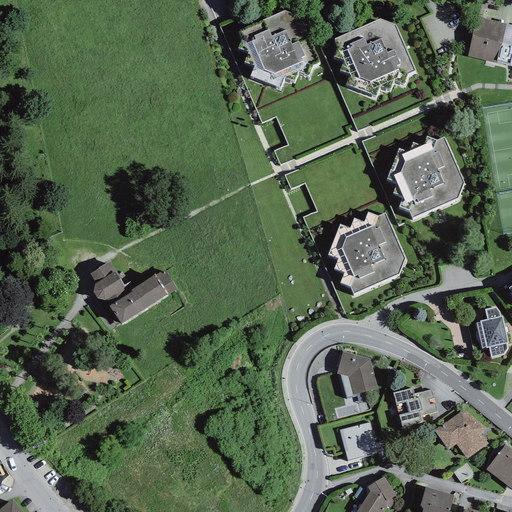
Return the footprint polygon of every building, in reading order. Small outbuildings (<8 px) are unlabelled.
[(283,11),(238,30),(242,38),(238,47),(248,51),(244,61),(254,63),(250,75),(280,87),(284,77),(294,81),(299,72),(309,75),(312,65),(319,62),(299,16),(283,11)] [(379,18),(334,38),(338,46),(334,55),(344,59),(339,69),(350,71),(345,83),(376,95),(380,85),(390,89),(395,80),(405,83),(408,73),(415,70),(395,24),(379,18)] [(495,63),(509,66),(511,50),(511,45),(502,43),(506,24),(476,18),(469,56),(486,60),(484,66),(494,68),(495,63)] [(399,148),(387,178),(398,180),(393,192),(403,196),(399,205),(408,209),(411,216),(457,197),(464,181),(444,136),(436,139),(426,135),(423,145),(412,141),(409,151),(399,148)] [(340,224),(328,254),(339,256),(334,268),(344,272),(341,281),(349,285),(352,292),(399,273),(405,257),(385,212),(377,215),(368,211),(364,221),(354,217),(350,227),(340,224)] [(90,273),(96,282),(115,270),(110,261),(90,273)] [(168,293),(154,272),(135,287),(131,281),(124,285),(115,270),(96,282),(94,283),(93,291),(116,326),(121,323),(121,324),(168,293)] [(496,306),(485,309),(487,319),(480,320),(480,322),(476,322),(478,329),(476,331),(476,333),(475,335),(475,337),(477,340),(479,341),(481,342),(482,348),(488,347),(491,357),(503,354),(508,348),(507,343),(508,342),(502,315),(500,316),(500,311),(496,306)] [(370,359),(343,351),(337,373),(348,376),(353,394),(378,389),(370,359)] [(413,387),(393,392),(394,396),(390,397),(398,425),(401,424),(402,426),(422,421),(421,416),(437,411),(435,403),(430,405),(428,399),(433,398),(431,388),(414,393),(413,387)] [(486,427),(462,409),(460,412),(434,430),(448,450),(456,444),(467,457),(488,443),(481,435),(486,427)] [(348,460),(378,452),(370,422),(339,430),(345,450),(348,460)] [(511,451),(511,448),(505,444),(485,469),(511,489),(511,457),(509,456),(511,451)] [(356,511),(383,511),(387,507),(395,503),(392,498),(396,495),(384,476),(367,486),(371,490),(356,511)] [(366,489),(360,486),(353,497),(360,501),(366,493),(366,489)] [(448,511),(453,494),(425,486),(420,504),(423,508),(421,511),(448,511)] [(24,511),(12,497),(0,507),(0,511),(24,511)]
